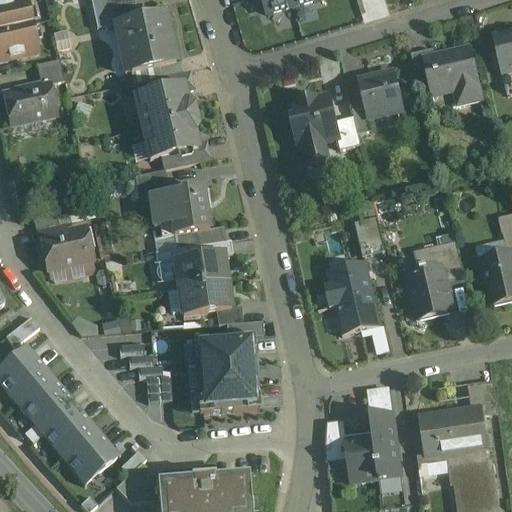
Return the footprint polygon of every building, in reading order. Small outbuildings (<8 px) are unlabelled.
[(24,0),(0,5),(0,64),(37,57),(24,0)] [(130,0),(90,0),(97,32),(105,31),(103,21),(117,18),(119,27),(136,24),(130,0)] [(259,0),(265,19),(293,11),(289,0),(259,0)] [(289,0),(293,11),(320,3),(319,0),(289,0)] [(136,24),(119,27),(130,77),(158,70),(175,66),(164,17),(136,24)] [(511,35),(493,40),(501,74),(511,71),(511,35)] [(435,59),(424,62),(429,83),(433,100),(455,95),(458,108),(482,103),(470,51),(435,59)] [(433,52),(411,57),(418,86),(429,83),(424,62),(435,59),(433,52)] [(59,64),(36,69),(41,90),(48,89),(64,86),(59,64)] [(175,66),(158,70),(161,81),(181,76),(179,66),(175,66)] [(189,76),(148,85),(151,98),(182,91),(183,96),(193,93),(189,76)] [(394,76),(359,84),(365,108),(368,123),(370,122),(404,114),(394,76)] [(41,90),(3,99),(11,131),(55,121),(48,89),(41,90)] [(151,98),(135,102),(142,133),(194,121),(191,111),(186,107),(183,96),(182,91),(151,98)] [(329,99),(294,107),(297,122),(292,123),(299,151),(304,150),(307,162),(327,157),(324,145),(338,142),(339,142),(335,125),(329,99)] [(365,108),(352,111),(354,120),(358,138),(359,138),(372,135),(370,122),(368,123),(365,108)] [(354,120),(335,125),(339,142),(338,142),(340,154),(361,148),(359,138),(358,138),(354,120)] [(194,121),(142,133),(149,164),(165,160),(196,153),(195,148),(192,137),(196,131),(194,121)] [(196,153),(165,160),(168,173),(209,164),(205,146),(195,148),(196,153)] [(165,174),(135,181),(138,203),(145,202),(146,203),(149,202),(149,200),(167,197),(168,197),(165,174)] [(168,197),(167,197),(171,229),(173,240),(174,240),(193,237),(192,236),(208,234),(202,192),(168,197)] [(167,197),(149,200),(149,202),(153,232),(159,231),(171,229),(167,197)] [(57,219),(33,224),(36,236),(59,231),(57,219)] [(367,256),(386,252),(379,219),(359,224),(367,256)] [(171,229),(159,231),(161,242),(173,240),(171,229)] [(85,232),(40,242),(47,275),(92,265),(85,232)] [(208,234),(192,236),(193,237),(174,240),(175,254),(205,250),(226,247),(226,246),(223,232),(208,234)] [(456,245),(415,255),(420,274),(443,269),(447,285),(464,281),(456,245)] [(226,247),(205,250),(207,260),(207,262),(222,260),(232,259),(230,246),(226,246),(226,247)] [(175,254),(155,257),(157,269),(160,268),(160,267),(174,265),(207,260),(205,250),(175,254)] [(511,255),(484,262),(488,280),(483,281),(489,309),(511,304),(511,255)] [(207,260),(174,265),(174,267),(179,267),(181,283),(182,291),(178,292),(178,293),(226,286),(222,260),(207,262),(207,260)] [(174,265),(160,267),(160,268),(160,270),(157,273),(157,278),(159,282),(162,285),(167,285),(181,283),(179,267),(174,267),(174,265)] [(328,305),(373,294),(366,266),(327,275),(331,289),(325,291),(328,305)] [(420,274),(406,277),(417,324),(454,315),(447,285),(443,269),(420,274)] [(226,286),(178,293),(179,295),(182,294),(186,318),(182,319),(182,321),(216,316),(215,315),(230,313),(226,286)] [(178,293),(167,295),(167,297),(170,316),(173,318),(179,317),(182,319),(186,318),(182,294),(179,295),(178,293)] [(373,294),(328,305),(330,312),(336,310),(343,340),(382,331),(373,294)] [(230,313),(215,315),(216,316),(218,330),(227,330),(242,328),(240,311),(230,313)] [(8,336),(16,348),(39,332),(31,321),(8,336)] [(104,338),(142,335),(141,322),(103,325),(104,338)] [(244,342),(242,328),(227,330),(228,344),(244,342)] [(228,344),(194,346),(199,418),(258,412),(253,342),(244,342),(228,344)] [(143,348),(119,350),(120,362),(128,362),(129,374),(138,373),(139,385),(147,384),(148,408),(172,406),(170,382),(163,383),(162,371),(154,371),(153,360),(144,361),(143,348)] [(27,351),(0,373),(0,390),(84,490),(120,461),(27,351)] [(493,385),(468,389),(472,414),(482,412),(483,420),(498,417),(493,385)] [(472,414),(420,422),(426,460),(454,456),(484,451),(488,451),(483,420),(482,412),(472,414)] [(348,438),(349,459),(352,488),(403,481),(394,416),(370,420),(373,435),(348,438)] [(349,459),(348,438),(345,423),(327,425),(325,456),(326,462),(349,459)] [(484,451),(454,456),(459,489),(454,490),(457,511),(500,511),(493,464),(486,465),(484,451)] [(156,483),(141,466),(114,490),(130,505),(157,503),(156,483)] [(157,503),(157,511),(250,511),(248,472),(155,478),(156,483),(157,503)]
